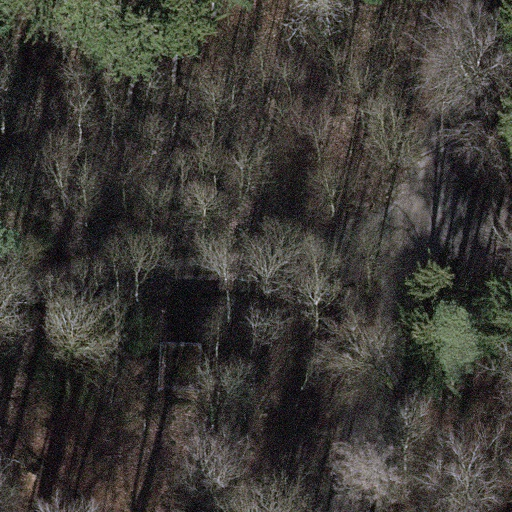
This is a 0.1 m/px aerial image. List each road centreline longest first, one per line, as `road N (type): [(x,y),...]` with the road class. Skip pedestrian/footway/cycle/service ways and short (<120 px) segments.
road 1 (track): [(430,259),(0,284)]
road 2 (track): [(430,259),(340,511)]
road 3 (track): [(473,0),(430,259)]
